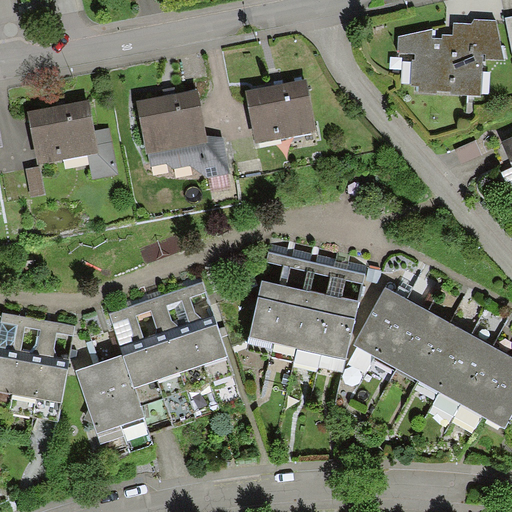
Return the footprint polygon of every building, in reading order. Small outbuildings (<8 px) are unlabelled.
[(434,29),(400,35),(399,53),(416,54),(415,59),(412,59),(411,85),(419,85),(419,92),(482,96),(483,61),(505,62),(497,20),(476,19),(475,24),(454,24),(454,36),(442,35),(442,39),(433,39),(434,29)] [(306,82),(246,92),(255,143),(315,133),(306,82)] [(136,101),(149,169),(169,165),(170,171),(189,168),(190,172),(199,170),(206,178),(231,173),(224,138),(207,136),(198,90),(136,101)] [(89,99),(27,110),(37,167),(27,169),(31,194),(47,192),(42,165),(88,157),(92,180),(120,175),(111,126),(94,129),(89,99)] [(511,137),(502,142),(511,163),(511,137)] [(478,140),(457,150),(463,163),(484,154),(478,140)] [(292,248),(272,243),(247,350),(343,372),(368,265),(347,260),(319,254),(292,248)] [(99,365),(77,371),(101,445),(125,436),(131,453),(152,446),(149,436),(242,402),(211,311),(201,283),(187,287),(171,293),(155,298),(129,307),(110,314),(123,356),(99,365)] [(399,295),(384,287),(352,345),(503,428),(511,411),(511,357),(500,351),(478,338),(456,327),(435,315),(415,304),(399,295)] [(18,314),(3,312),(0,329),(0,411),(59,422),(76,325),(53,321),(49,320),(18,314)]
